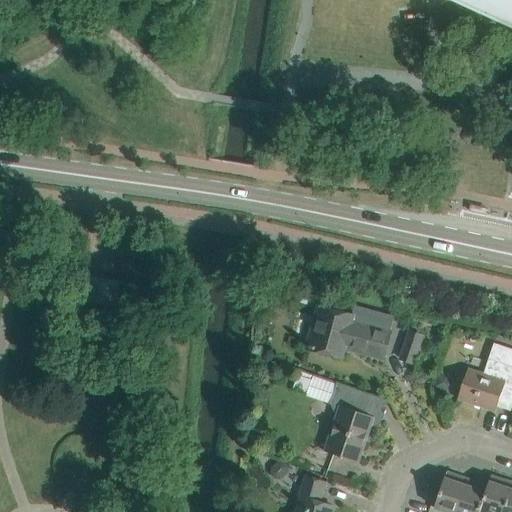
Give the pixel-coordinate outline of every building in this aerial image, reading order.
[(511,0),(458,0),(511,24),(511,0)] [(116,305),(119,281),(91,277),(88,301),(116,305)] [(383,359),(390,331),(394,316),(356,305),(353,316),(318,307),(307,348),(340,357),(343,348),(383,359)] [(425,336),(410,331),(401,359),(415,364),(425,336)] [(511,411),(511,408),(511,349),(494,343),(484,373),(468,368),(458,400),(496,412),(498,407),(511,411)] [(298,374),(293,387),(307,392),(312,379),(298,374)] [(440,375),(435,387),(448,391),(450,385),(446,377),(440,375)] [(370,427),(364,414),(371,395),(352,388),(337,383),(330,403),(339,407),(324,451),(339,456),(358,463),(370,427)] [(271,469),(271,475),(276,480),(283,480),(289,473),(289,466),(284,462),(278,462),(271,469)] [(447,511),(457,511),(469,479),(447,471),(435,508),(447,511)] [(505,511),(511,492),(511,481),(492,475),(488,485),(486,491),(488,491),(480,511),(505,511)] [(331,511),(333,507),(320,502),(326,483),(307,477),(301,495),(305,496),(299,511),(331,511)] [(480,511),(488,491),(486,491),(488,485),(469,479),(457,511),(480,511)]
